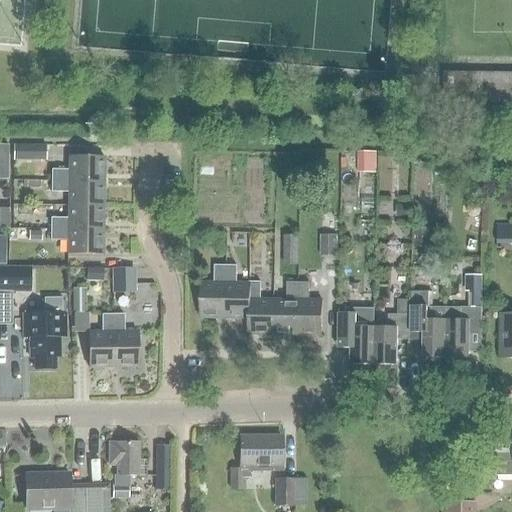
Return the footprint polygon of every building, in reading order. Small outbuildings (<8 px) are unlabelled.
[(511,73),(443,71),(442,98),(511,100),(511,73)] [(45,146),(13,145),(13,157),(45,158),(45,146)] [(357,152),(357,171),(370,171),(370,152),(357,152)] [(104,157),(68,156),(68,170),(51,170),(51,181),(103,181),(104,157)] [(67,192),(67,205),(103,206),(103,181),(51,181),(50,192),(67,192)] [(50,218),(50,229),(103,230),(103,206),(67,205),(67,218),(50,218)] [(409,206),(395,205),(395,218),(409,218),(409,206)] [(0,229),(8,230),(9,209),(0,209),(0,229)] [(413,227),(413,248),(428,248),(428,228),(413,227)] [(102,254),(103,230),(50,229),(50,240),(67,240),(67,254),(102,254)] [(41,232),(29,231),(28,241),(41,241),(41,232)] [(337,236),(319,235),(319,257),(336,258),(337,236)] [(298,236),(283,236),(283,251),(298,252),(298,236)] [(225,266),(214,266),(214,283),(200,282),(200,318),(224,318),(225,266)] [(248,283),(236,283),(236,266),(225,266),(224,318),(248,319),(249,319),(249,283),(248,283)] [(0,267),(0,291),(29,292),(30,268),(0,267)] [(111,269),(112,294),(135,293),(134,268),(111,269)] [(467,292),(467,308),(460,308),(460,309),(446,309),(446,358),(468,359),(468,334),(481,334),(481,308),(482,275),(464,275),(464,292),(467,292)] [(260,299),(260,282),(248,282),(248,283),(249,283),(249,319),(248,319),(248,335),(272,335),(273,299),(260,299)] [(297,336),(297,283),(286,283),(286,300),(273,299),(272,335),(297,336)] [(322,300),(308,300),(309,283),(297,283),(297,336),(321,336),(322,300)] [(85,314),(85,289),(72,289),(72,314),(85,314)] [(428,292),(410,292),(410,315),(409,333),(422,333),(421,358),(446,358),(446,309),(431,308),(427,308),(428,292)] [(0,327),(13,328),(14,294),(0,293),(0,327)] [(33,357),(33,369),(53,369),(53,357),(59,357),(59,337),(65,337),(65,314),(22,314),(22,336),(28,336),(28,357),(33,357)] [(349,365),(373,365),(373,328),(359,327),(360,314),(338,314),(338,339),(350,339),(349,365)] [(102,315),(102,332),(88,332),(88,368),(113,368),(113,315),(102,315)] [(124,332),(124,315),(113,315),(113,368),(137,368),(137,332),(124,332)] [(373,328),(373,365),(396,365),(396,340),(409,340),(409,333),(410,315),(387,315),(387,328),(373,328)] [(511,359),(511,315),(499,315),(499,359),(511,359)] [(498,436),(481,437),(482,454),(492,454),(493,476),(511,474),(511,432),(498,433),(498,436)] [(239,438),(240,469),(230,469),(231,489),(242,489),(242,478),(250,478),(250,472),(282,471),(281,437),(239,438)] [(112,487),(112,500),(128,500),(128,476),(138,476),(138,443),(109,443),(109,466),(116,466),(116,486),(112,487)] [(170,467),(155,467),(155,490),(170,490),(170,467)] [(69,489),(69,474),(26,475),(26,509),(70,509),(69,511),(100,511),(100,488),(69,489)] [(295,505),(295,481),(276,481),(276,505),(295,505)] [(476,511),(477,501),(446,502),(446,511),(476,511)]
